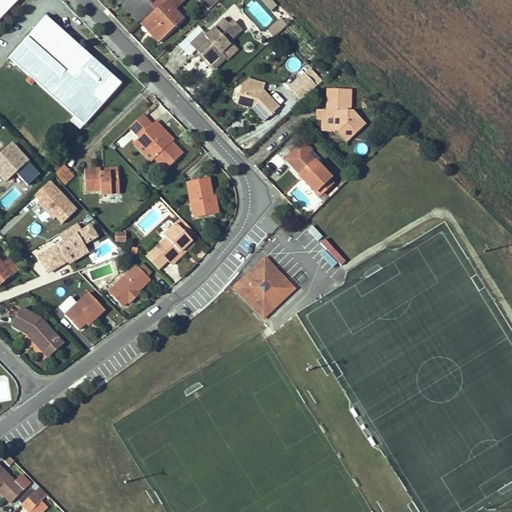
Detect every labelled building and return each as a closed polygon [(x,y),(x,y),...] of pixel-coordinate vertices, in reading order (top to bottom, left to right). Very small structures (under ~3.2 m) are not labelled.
[(0,0),(0,16),(15,0),(0,0)] [(145,0),(155,10),(145,20),(154,29),(150,33),(159,41),(183,19),(174,9),(178,5),(173,0),(145,0)] [(275,7),(268,0),(258,0),(270,12),(275,7)] [(9,58),(42,88),(83,50),(45,17),(9,58)] [(145,20),(141,23),(150,33),(154,29),(145,20)] [(203,32),(190,44),(209,63),(220,53),(226,47),(224,45),(227,43),(240,30),(232,22),(225,28),(219,22),(206,35),(203,32)] [(277,32),(273,28),(268,33),(272,37),(277,32)] [(121,83),(83,50),(42,88),(75,116),(84,125),(121,83)] [(220,53),(209,63),(214,68),(225,58),(220,53)] [(303,75),(315,88),(321,82),(308,70),(303,75)] [(288,89),(301,102),(315,88),(303,75),(288,89)] [(240,85),(234,104),(250,110),(252,108),(249,106),(239,102),(244,87),(262,93),(264,86),(249,79),(240,85)] [(278,109),(262,93),(244,87),(239,102),(249,106),(252,108),(250,110),(263,123),(278,109)] [(345,131),(349,136),(362,124),(350,111),(347,111),(347,109),(349,109),(349,90),(326,90),(326,111),(317,111),(317,121),(322,122),(322,133),(331,132),(334,129),(340,136),(345,131)] [(153,123),(144,113),(131,125),(140,135),(139,136),(156,155),(154,156),(165,169),(183,153),(172,141),(173,140),(156,121),(153,123)] [(71,121),(80,129),(84,125),(75,116),(71,121)] [(340,136),(345,141),(349,136),(345,131),(340,136)] [(135,144),(150,160),(154,156),(156,155),(139,136),(135,140),(135,144)] [(0,177),(5,183),(11,177),(22,190),(41,173),(12,141),(0,151),(0,177)] [(318,165),(322,162),(303,142),(285,159),(304,179),(302,181),(313,193),(319,187),(324,192),(332,183),(328,179),(330,177),(318,165)] [(69,171),(64,165),(54,174),(60,179),(69,171)] [(119,194),(117,173),(101,174),(100,170),(84,171),(85,191),(100,190),(100,195),(119,194)] [(65,184),(74,176),(69,171),(60,179),(65,184)] [(207,198),(209,197),(205,179),(189,182),(196,217),(210,214),(207,198)] [(68,214),(74,208),(76,206),(63,192),(55,200),(68,214)] [(332,222),(352,200),(347,195),(327,217),(332,222)] [(71,218),(77,212),(74,208),(68,214),(71,218)] [(289,213),(281,225),(293,234),(302,223),(289,213)] [(189,239),(195,233),(182,220),(164,237),(167,239),(157,249),(169,263),(191,242),(189,239)] [(89,232),(101,245),(105,240),(94,227),(89,232)] [(101,245),(89,232),(81,240),(92,252),(101,245)] [(126,233),(115,234),(116,242),(127,241),(126,233)] [(191,242),(169,263),(172,265),(194,244),(191,242)] [(282,282),(285,278),(265,257),(244,278),(246,280),(239,287),(246,295),(244,297),(263,317),(274,307),(268,301),(277,292),(281,296),(289,288),(282,282)] [(0,285),(18,269),(10,261),(4,267),(0,262),(0,285)] [(136,297),(134,294),(138,291),(150,280),(146,276),(151,272),(142,263),(138,268),(135,265),(125,274),(112,287),(108,291),(122,306),(127,302),(129,304),(136,297)] [(112,287),(125,274),(121,270),(108,283),(112,287)] [(246,280),(244,278),(235,287),(244,297),(246,295),(239,287),(246,280)] [(274,307),(294,288),(285,278),(282,282),(289,288),(281,296),(277,292),(268,301),(274,307)] [(90,319),(93,321),(105,311),(88,293),(65,315),(79,329),(85,323),(90,319)] [(27,336),(45,354),(59,340),(41,320),(21,310),(12,328),(27,336)] [(170,320),(174,325),(180,321),(176,316),(170,320)] [(14,463),(8,457),(3,452),(0,454),(0,455),(11,466),(14,463)] [(0,492),(10,502),(23,490),(0,467),(0,492)] [(46,495),(38,487),(32,493),(40,500),(46,495)] [(28,511),(40,500),(32,493),(21,504),(28,511)] [(39,511),(46,506),(40,500),(28,511),(39,511)]
